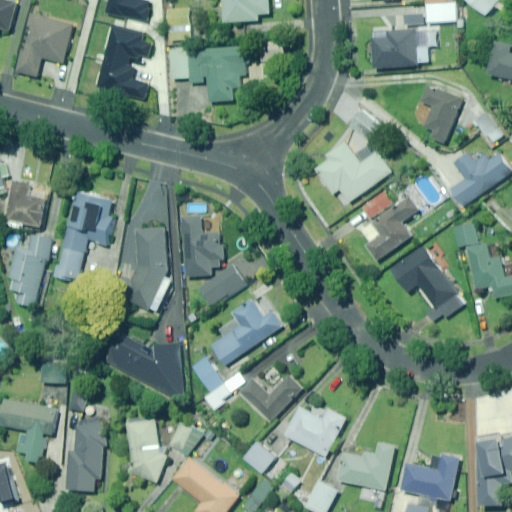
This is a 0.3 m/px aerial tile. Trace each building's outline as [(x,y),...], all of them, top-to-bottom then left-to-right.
[(22,1),(18,0),(0,0),(0,32),(1,29),(13,33),(22,1)] [(226,0),(228,24),(263,23),(263,16),(273,15),(272,0),(226,0)] [(452,3),(451,0),(428,0),(429,25),(458,24),(457,3),(452,3)] [(467,0),(487,18),(502,0),(467,0)] [(194,42),(194,10),(172,10),(172,42),(194,42)] [(77,24),(32,13),(17,72),(39,77),(44,59),(67,65),(77,24)] [(419,50),(418,31),(410,32),(410,19),(391,20),(392,39),(373,41),(375,70),(431,67),(430,49),(419,50)] [(151,36),(105,22),(94,57),(111,62),(113,53),(143,62),(151,36)] [(294,45),(269,44),(267,74),(293,75),(294,45)] [(511,46),(498,44),(491,76),(511,80),(511,46)] [(250,89),(249,48),(224,48),(224,51),(174,52),(174,81),(193,80),(193,85),(210,84),(211,103),(237,103),(237,89),(250,89)] [(466,98),(431,83),(423,103),(435,108),(427,128),(437,132),(433,140),(447,145),(466,98)] [(491,112),(477,121),(493,147),(508,138),(491,112)] [(383,128),(365,113),(352,128),(370,143),(383,128)] [(364,166),(348,144),(330,157),(332,161),(318,171),(336,196),(343,191),(352,204),(394,174),(380,154),(364,166)] [(491,162),(481,148),(457,165),(468,181),(453,192),(465,209),(511,175),(511,172),(500,156),(491,162)] [(33,185),(14,181),(10,203),(0,200),(0,220),(42,228),(47,199),(30,196),(33,185)] [(397,204),(388,192),(363,209),(372,221),(397,204)] [(118,201),(79,193),(60,265),(56,265),(53,277),(78,283),(88,246),(110,251),(119,216),(115,215),(118,201)] [(491,193),(482,202),(494,217),(504,208),(491,193)] [(421,212),(412,199),(376,224),(384,236),(368,247),(380,263),(415,238),(405,224),(421,212)] [(205,236),(203,218),(188,219),(188,224),(184,224),(189,279),(216,276),(215,268),(227,267),(224,234),(205,236)] [(458,253),(469,250),(479,293),(493,289),(496,301),(511,296),(511,278),(507,280),(502,259),(492,261),(488,245),(483,247),(477,224),(453,230),(458,253)] [(167,229),(138,231),(140,266),(124,299),(151,311),(170,273),(167,229)] [(421,287),(437,308),(426,316),(433,326),(444,318),(446,321),(467,305),(427,248),(394,272),(410,295),(421,287)] [(50,258),(18,250),(11,277),(15,278),(13,288),(21,290),(17,304),(37,309),(50,258)] [(247,288),(234,268),(201,290),(213,309),(247,288)] [(206,307),(206,304),(206,302),(205,299),(203,297),(201,296),(198,295),(195,296),(193,297),(191,299),(190,301),(189,304),(189,306),(191,309),(192,311),(195,312),(197,313),(200,312),(203,311),(205,310),(206,307)] [(253,300),(234,313),(243,328),(237,332),(214,348),(227,367),(250,352),(285,328),(275,313),(266,319),(253,300)] [(20,316),(3,325),(8,334),(25,325),(20,316)] [(157,348),(127,334),(119,348),(112,344),(104,360),(185,404),(181,346),(157,348)] [(72,358),(46,356),(44,385),(71,387),(72,358)] [(224,380),(209,358),(194,368),(212,394),(206,398),(215,412),(226,405),(224,401),(248,385),(238,371),(224,380)] [(305,391),(291,377),(272,396),(256,380),(242,395),(272,424),(305,391)] [(90,386),(76,383),(71,411),(85,414),(90,386)] [(29,462),(43,465),(44,459),(48,435),(55,436),(59,411),(7,402),(3,427),(23,431),(30,432),(30,435),(23,434),(20,453),(30,455),(29,462)] [(325,421),(303,409),(288,437),(329,459),(349,421),(331,411),(325,421)] [(161,448),(156,421),(129,425),(137,470),(135,475),(160,484),(173,452),(161,448)] [(189,423),(179,437),(173,446),(190,459),(206,435),(189,423)] [(103,481),(107,426),(77,424),(75,451),(72,451),(69,491),(97,493),(98,480),(103,481)] [(482,440),(483,508),(506,508),(506,486),(511,486),(511,439),(482,440)] [(278,459),(259,444),(246,460),(265,475),(278,459)] [(397,448),(381,444),(378,456),(367,453),(366,459),(347,455),(341,482),(387,492),(397,448)] [(20,462),(15,452),(0,450),(0,470),(19,472),(20,462)] [(451,511),(459,459),(436,456),(434,470),(408,466),(404,494),(438,499),(436,511),(451,511)] [(230,511),(242,497),(192,460),(176,482),(205,503),(198,511),(230,511)] [(303,483),(293,475),(283,488),(293,496),(303,483)] [(0,497),(10,495),(7,480),(2,481),(0,481),(0,497)] [(258,511),(263,506),(271,511),(280,499),(273,493),(277,487),(267,480),(262,487),(257,483),(248,496),(253,499),(246,509),(250,511),(258,511)] [(330,511),(341,492),(319,481),(306,508),(314,511),(330,511)]
